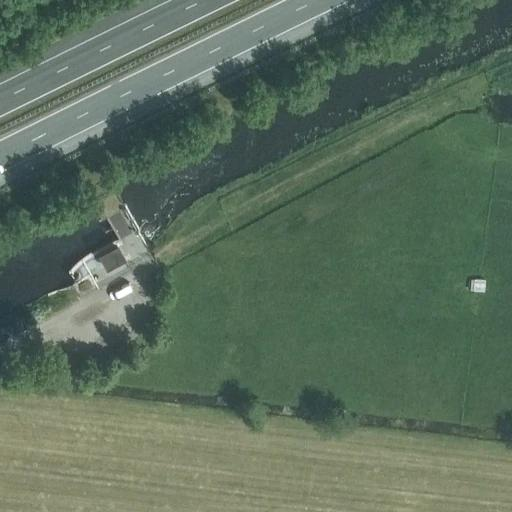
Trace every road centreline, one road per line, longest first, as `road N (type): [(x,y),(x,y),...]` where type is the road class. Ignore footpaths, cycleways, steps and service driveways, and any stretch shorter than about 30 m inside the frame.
road 1 (motorway): [(0,156),(322,0)]
road 2 (motorway): [(194,0),(0,95)]
